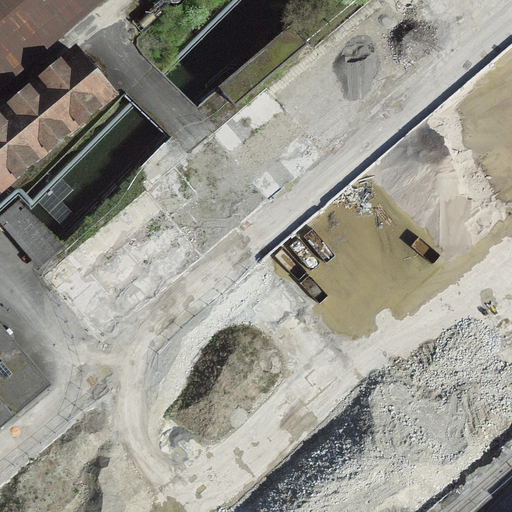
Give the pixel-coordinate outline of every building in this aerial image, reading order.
[(0,0),(0,80),(94,0),(0,0)] [(511,0),(367,0),(41,278),(102,349),(511,0)] [(291,28),(218,90),(234,108),(306,47),(291,28)] [(0,120),(0,182),(107,93),(77,56),(0,120)] [(0,225),(1,227),(38,270),(59,247),(16,204),(0,218),(0,225)] [(0,428),(49,387),(0,330),(0,428)]
